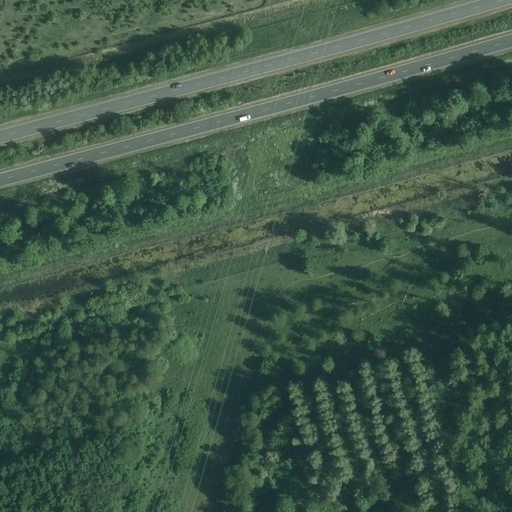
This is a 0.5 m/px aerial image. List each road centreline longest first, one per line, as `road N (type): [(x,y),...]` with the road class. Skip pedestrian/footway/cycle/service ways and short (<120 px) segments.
road 1 (trunk): [(0,180),(511,40)]
road 2 (trunk): [(503,0),(0,137)]
road 3 (track): [(446,511),(249,442),(235,451),(218,511)]
